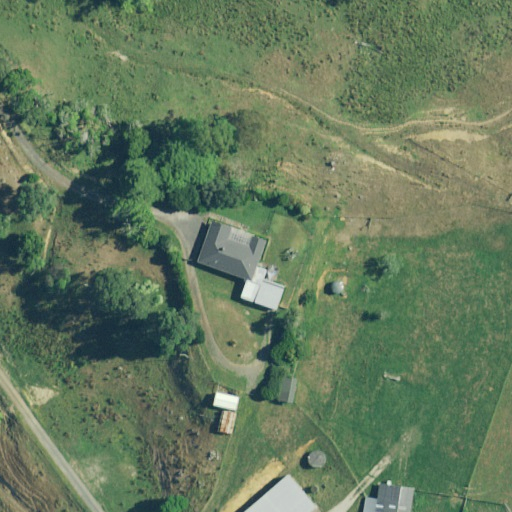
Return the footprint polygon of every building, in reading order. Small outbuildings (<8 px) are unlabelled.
[(268,240),(214,220),(199,262),(249,280),(243,297),(279,310),(287,287),(265,279),(269,270),(259,266),(268,240)] [(299,380),(282,378),(279,401),(296,403),(299,380)] [(239,414),(224,410),(219,431),(234,434),(239,414)] [(327,463),(320,450),(308,457),(315,470),(327,463)] [(313,511),(318,508),(290,476),(247,511),(313,511)] [(412,511),(416,489),(382,484),(379,499),(367,497),(364,511),(412,511)]
